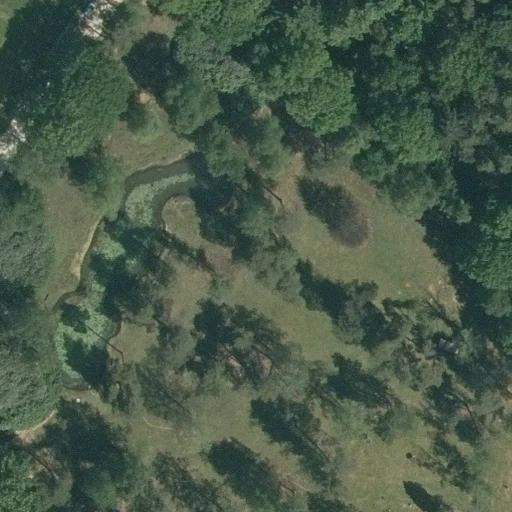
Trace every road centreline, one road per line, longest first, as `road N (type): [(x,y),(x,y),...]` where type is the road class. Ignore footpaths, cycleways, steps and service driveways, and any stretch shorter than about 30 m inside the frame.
road 1 (track): [(255,0),(511,210)]
road 2 (unclassified): [(0,166),(113,0)]
